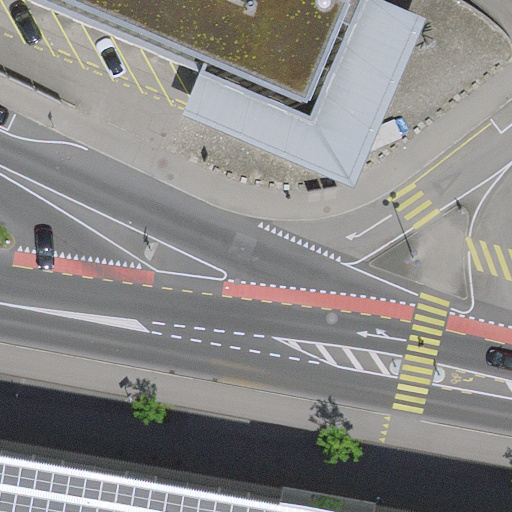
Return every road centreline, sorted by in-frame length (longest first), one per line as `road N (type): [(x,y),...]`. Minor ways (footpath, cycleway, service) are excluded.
road 1 (secondary): [(320,297),(225,241),(0,147)]
road 2 (residential): [(511,141),(347,241),(320,297)]
road 3 (secondary): [(0,192),(97,261),(174,331)]
road 4 (secondary): [(0,299),(174,331)]
road 5 (secondary): [(387,364),(511,386)]
road 6 (secondary): [(174,331),(296,350)]
